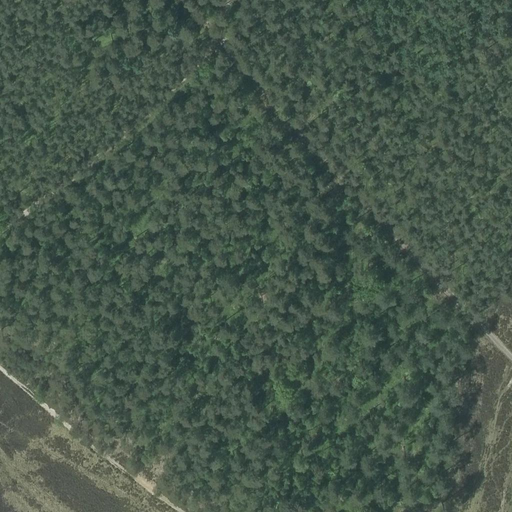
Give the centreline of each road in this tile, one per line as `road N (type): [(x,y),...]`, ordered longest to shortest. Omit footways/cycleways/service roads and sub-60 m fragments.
road 1 (track): [(214,46),(511,364)]
road 2 (track): [(230,0),(202,60),(0,232)]
road 3 (track): [(181,511),(0,366)]
